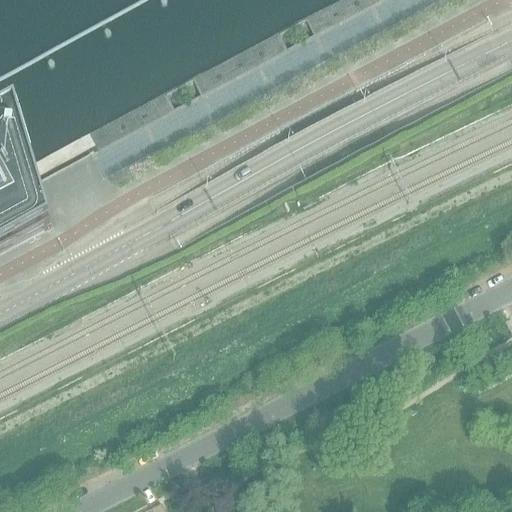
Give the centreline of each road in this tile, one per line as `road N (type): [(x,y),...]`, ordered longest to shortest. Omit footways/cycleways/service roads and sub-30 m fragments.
road 1 (tertiary): [(0,316),(511,41)]
road 2 (residential): [(73,511),(511,287)]
